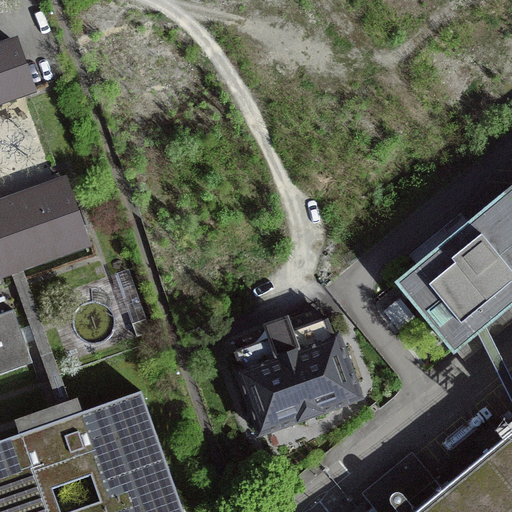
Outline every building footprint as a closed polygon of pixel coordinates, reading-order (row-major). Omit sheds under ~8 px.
[(14,45),(0,49),(0,100),(30,90),(14,45)] [(0,203),(0,375),(31,364),(12,311),(0,315),(0,285),(2,285),(0,281),(0,273),(84,244),(63,184),(3,206),(0,203)] [(399,285),(453,350),(511,301),(511,191),(416,270),(399,285)] [(250,413),(244,415),(247,424),(253,421),(258,434),(358,399),(336,337),(333,339),(327,321),(290,334),(285,321),(265,328),(270,341),(233,354),(239,372),(236,373),(250,413)] [(139,345),(154,340),(150,329),(135,335),(139,345)] [(182,511),(137,390),(50,422),(0,440),(0,511),(182,511)] [(511,511),(511,430),(501,440),(490,427),(484,431),(476,438),(487,451),(485,450),(481,453),(483,455),(440,489),(439,488),(435,492),(436,493),(414,511),(400,495),(395,493),(391,495),(389,498),(389,502),(390,505),(394,511),(393,511),(511,511)]
